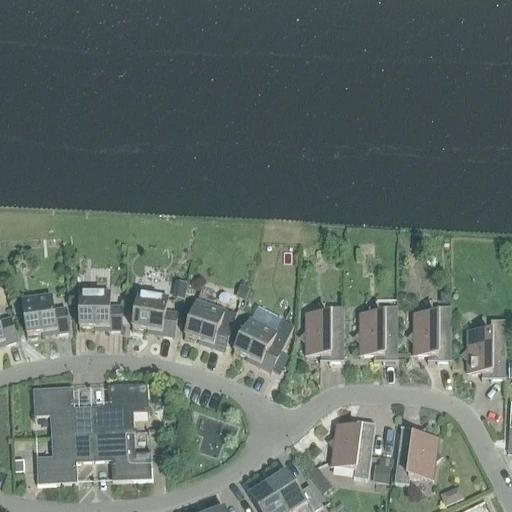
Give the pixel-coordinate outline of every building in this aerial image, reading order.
[(107,335),(121,335),(121,310),(109,310),(109,295),(79,294),(78,331),(107,331),(107,335)] [(167,300),(137,295),(132,331),(160,336),(159,339),(173,341),(177,317),(165,315),(167,300)] [(55,334),(55,338),(69,336),(65,311),(53,313),(51,298),(21,302),(26,338),(55,334)] [(223,356),(236,318),(195,305),(184,339),(211,348),(210,352),(223,356)] [(305,318),(305,334),(298,341),(305,348),(305,360),(319,360),(319,366),(344,366),(344,365),(343,365),(343,311),(329,311),(329,318),(305,318)] [(359,318),(359,334),(352,341),(359,348),(359,360),(373,360),(373,366),(398,366),(397,365),(397,311),(382,311),(382,318),(359,318)] [(413,318),(413,334),(406,341),(413,348),(413,360),(427,360),(427,366),(451,366),(451,365),(450,311),(436,311),(436,318),(413,318)] [(4,349),(17,345),(10,321),(0,324),(0,346),(3,346),(4,349)] [(270,377),(293,330),(281,324),(275,335),(250,322),(233,355),(259,367),(258,371),(270,377)] [(467,336),(467,352),(459,359),(466,365),(466,377),(480,377),(480,384),(505,384),(505,382),(504,382),(504,324),(490,324),(490,336),(467,336)] [(108,410),(90,411),(92,439),(133,437),(132,416),(148,415),(147,388),(107,390),(108,410)] [(92,439),(90,411),(73,412),(72,392),(32,394),(34,420),(49,420),(50,440),(92,439)] [(367,483),(374,429),(375,429),(375,428),(350,425),(350,431),(336,430),(334,442),(329,447),(333,453),(330,471),(353,474),(352,482),(367,483)] [(399,433),(400,433),(393,487),(408,489),(409,481),(432,484),(434,466),(439,462),(436,456),(437,443),(423,441),(424,435),(400,431),(399,433)] [(111,485),(151,483),(150,457),(134,457),(133,437),(92,439),(93,466),(111,465),(111,485)] [(93,466),(92,439),(50,440),(51,461),(36,462),(37,489),(76,487),(75,466),(93,466)] [(15,464),(16,475),(25,475),(24,463),(15,464)] [(390,470),(374,467),(372,485),(388,487),(390,470)] [(286,475),(267,487),(282,511),(318,511),(322,510),(309,489),(299,495),(286,475)] [(282,511),(267,487),(248,499),(256,511),(282,511)] [(464,490),(446,497),(450,507),(468,500),(464,490)]
